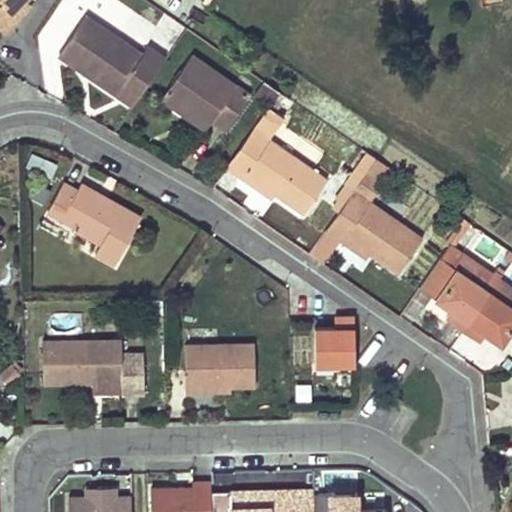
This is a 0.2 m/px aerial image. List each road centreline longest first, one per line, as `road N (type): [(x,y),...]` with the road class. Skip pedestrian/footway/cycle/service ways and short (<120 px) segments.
road 1 (residential): [(0,118),(37,110),(69,117),(234,216),(435,356),(459,382),(465,434),(454,486),(442,494)]
road 2 (residential): [(442,494),(379,448),(341,437),(76,442),(44,451),(24,493),(25,511)]
